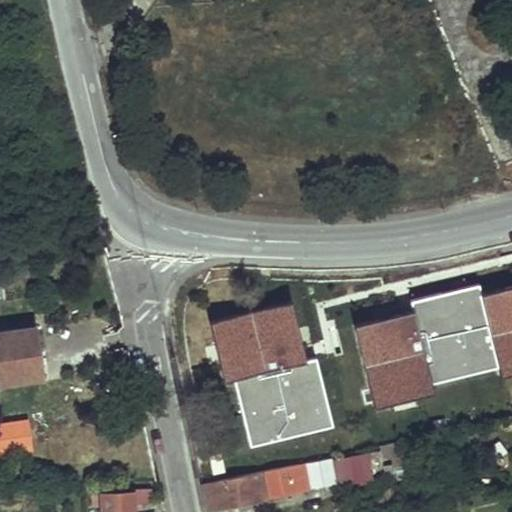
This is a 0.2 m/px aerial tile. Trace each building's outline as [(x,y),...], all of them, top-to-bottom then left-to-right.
[(511,284),(356,314),(373,402),(511,375),(511,284)] [(349,315),(343,291),(311,299),(318,323),(349,315)] [(172,335),(183,384),(277,362),(274,350),(280,349),(278,341),(273,342),(268,323),(279,320),(277,310),(172,335)] [(0,382),(35,377),(30,349),(37,347),(33,326),(0,330),(0,382)] [(24,421),(0,424),(0,450),(28,446),(24,421)] [(203,483),(209,509),(425,466),(423,456),(413,458),(409,440),(203,483)] [(133,511),(133,502),(148,501),(147,488),(130,488),(130,493),(95,493),(95,496),(91,496),(91,511),(133,511)] [(366,511),(395,511),(402,511),(398,488),(362,495),(366,511)]
